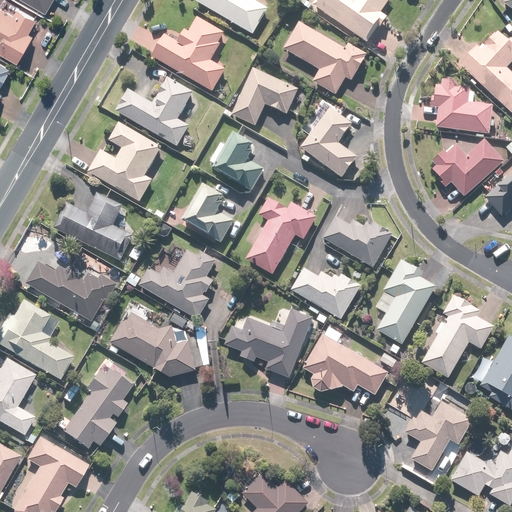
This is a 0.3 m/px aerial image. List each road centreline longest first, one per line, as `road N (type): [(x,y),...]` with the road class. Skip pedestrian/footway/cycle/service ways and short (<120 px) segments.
road 1 (residential): [(454,0),(397,90),(389,138),(418,213),(443,240),(511,277)]
road 2 (residential): [(114,511),(156,450),(185,430),(235,416),(310,431),(352,462)]
road 3 (secondary): [(0,208),(122,0)]
